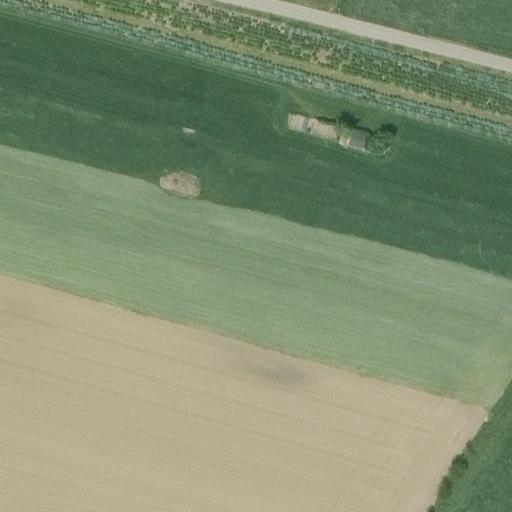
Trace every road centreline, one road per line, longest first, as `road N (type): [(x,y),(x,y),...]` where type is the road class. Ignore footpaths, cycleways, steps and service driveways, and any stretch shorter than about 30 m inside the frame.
road 1 (unclassified): [(205,0),(511,76)]
road 2 (unknown): [(511,403),(442,511)]
